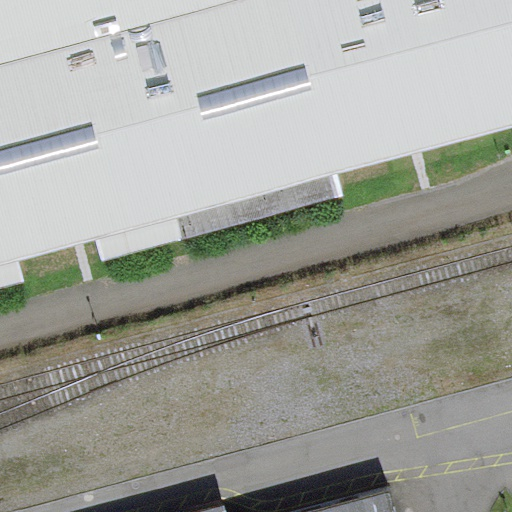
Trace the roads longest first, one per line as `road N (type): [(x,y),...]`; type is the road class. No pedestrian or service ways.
road 1 (unclassified): [(0,323),(511,184)]
road 2 (unknown): [(84,511),(120,498),(471,435)]
